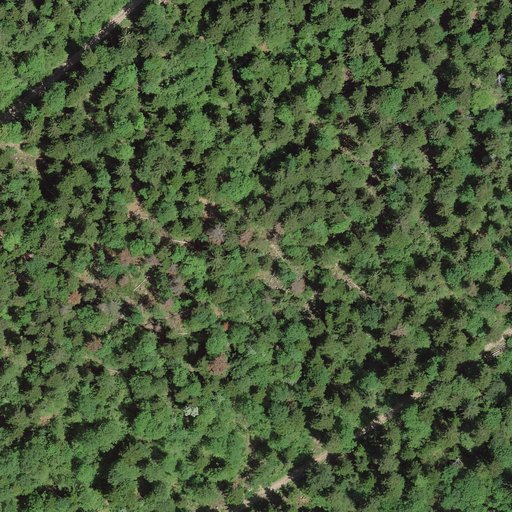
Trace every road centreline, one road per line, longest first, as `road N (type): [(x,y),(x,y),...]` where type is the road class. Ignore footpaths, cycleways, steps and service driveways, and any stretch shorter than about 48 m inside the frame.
road 1 (track): [(228,511),(511,341)]
road 2 (track): [(0,125),(149,0)]
